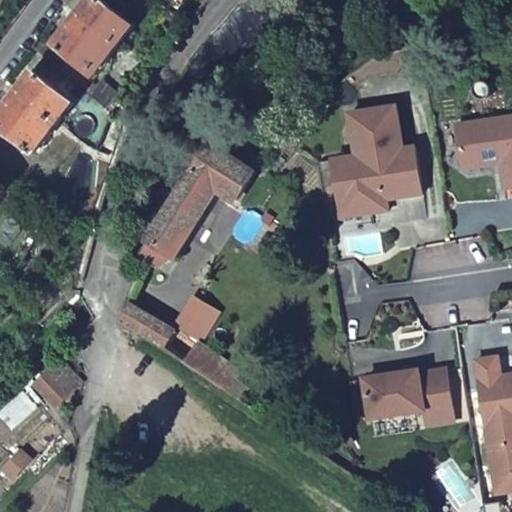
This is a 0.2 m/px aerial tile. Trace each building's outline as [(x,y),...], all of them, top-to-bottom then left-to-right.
[(91,0),(58,44),(99,76),(137,27),(100,0),(91,0)] [(36,71),(0,117),(0,123),(38,153),(77,103),(36,71)] [(397,185),(398,193),(422,190),(416,143),(404,145),(398,103),(351,109),(357,152),(351,153),(354,170),(336,173),(342,213),(388,206),(386,195),(385,186),(397,185)] [(511,105),(455,113),(458,140),(478,156),(489,154),(489,151),(497,150),(501,179),(511,177),(511,105)] [(458,140),(460,158),(478,156),(458,140)] [(189,177),(145,235),(159,246),(170,254),(220,187),(238,198),(256,168),(252,165),(213,141),(189,177)] [(354,170),(351,153),(319,157),(327,215),(342,213),(336,173),(354,170)] [(398,193),(397,185),(385,186),(386,195),(398,193)] [(145,235),(137,245),(148,260),(159,246),(145,235)] [(118,318),(118,319),(186,364),(197,348),(182,338),(128,300),(118,318)] [(197,348),(186,364),(227,392),(240,375),(198,346),(197,348)] [(470,350),(487,468),(511,464),(511,415),(511,412),(511,411),(511,363),(507,364),(508,373),(497,375),(496,366),(493,346),(470,350)] [(37,363),(56,388),(68,378),(49,354),(37,363)] [(414,360),(360,367),(366,407),(419,399),(420,408),(448,404),(441,358),(415,362),(414,360)] [(37,363),(20,377),(39,401),(56,388),(37,363)] [(508,373),(507,364),(496,366),(497,375),(508,373)] [(420,408),(421,414),(448,410),(448,404),(420,408)] [(511,464),(487,468),(489,483),(511,479),(511,411),(511,412),(511,415),(511,464)]
